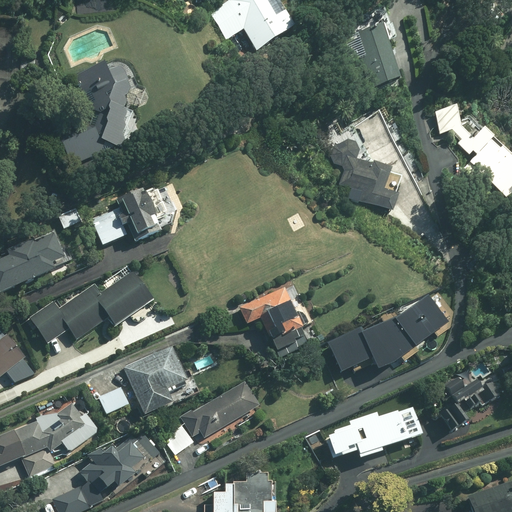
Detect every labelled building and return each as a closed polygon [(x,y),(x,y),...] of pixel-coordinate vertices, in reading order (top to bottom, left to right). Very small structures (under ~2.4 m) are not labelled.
[(115,0),(75,0),(77,15),(117,11),(115,0)] [(295,30),(276,0),(236,0),(211,15),(226,42),(243,32),(256,53),(295,30)] [(399,82),(382,29),(353,39),(370,92),(399,82)] [(124,139),(125,125),(125,111),(131,87),(122,69),(108,73),(104,66),(77,80),(97,122),(93,131),(62,144),(71,167),(105,153),(100,143),(128,153),(124,139)] [(511,161),(483,133),(473,143),(460,129),(456,111),(435,117),(440,137),(449,138),(463,152),(456,159),(478,181),(482,176),(511,206),(511,161)] [(362,194),(359,204),(392,216),(398,198),(395,197),(401,179),(390,175),(392,172),(373,166),(371,167),(357,162),(360,154),(355,145),(348,143),(332,150),(330,157),(334,166),(342,168),(343,173),(338,186),(362,194)] [(123,229),(130,226),(137,243),(161,233),(143,190),(119,200),(126,217),(119,220),(123,229)] [(81,223),(76,211),(60,219),(65,230),(81,223)] [(0,263),(0,296),(55,272),(52,265),(64,259),(53,235),(10,255),(11,259),(0,263)] [(154,303),(134,274),(102,296),(95,286),(59,311),(53,302),(27,320),(46,348),(70,331),(77,341),(109,319),(116,329),(154,303)] [(284,290),(240,310),(247,327),(260,321),(271,346),(303,332),(284,290)] [(361,332),(327,347),(341,377),(372,363),(377,375),(393,368),(449,328),(429,301),(400,320),(363,336),(361,332)] [(34,377),(6,338),(0,342),(0,382),(9,376),(15,385),(34,377)] [(171,348),(122,369),(143,419),(173,406),(169,396),(188,388),(171,348)] [(205,440),(261,408),(247,383),(194,414),(192,411),(180,418),(192,438),(201,433),(205,440)] [(487,385),(440,414),(452,434),(499,405),(487,385)] [(99,397),(106,413),(128,403),(121,387),(99,397)] [(0,469),(20,461),(28,479),(54,466),(50,455),(63,446),(68,453),(73,453),(97,435),(88,416),(80,420),(73,405),(0,440),(0,469)] [(382,452),(422,438),(413,410),(378,421),(376,416),(350,425),(351,430),(325,439),(334,463),(357,455),(360,462),(383,455),(382,452)] [(174,459),(194,444),(181,427),(162,441),(174,459)] [(98,448),(88,457),(93,463),(80,474),(97,494),(104,489),(107,493),(114,487),(117,491),(151,463),(130,437),(106,457),(98,448)] [(268,485),(268,476),(246,476),(246,484),(234,484),(234,488),(224,487),(224,495),(213,495),(213,507),(204,507),(203,511),(275,511),(276,485),(268,485)] [(511,511),(511,483),(469,497),(473,511),(511,511)] [(51,497),(57,511),(80,511),(92,507),(81,484),(51,497)]
